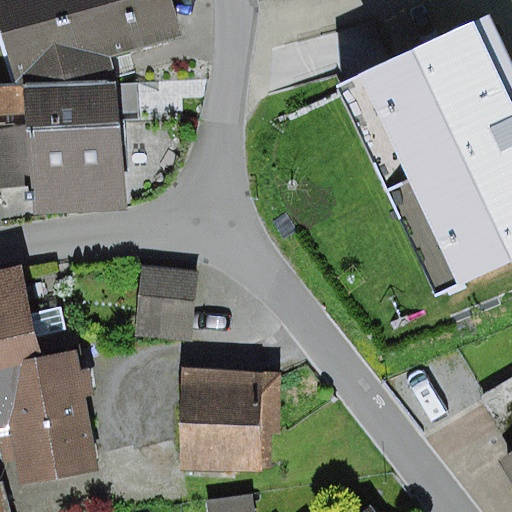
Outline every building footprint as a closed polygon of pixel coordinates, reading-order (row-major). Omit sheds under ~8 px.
[(171,0),(0,0),(0,31),(16,87),(112,81),(110,57),(180,36),(171,0)] [(342,88),(340,89),(439,302),(511,267),(511,66),(490,20),(399,62),(342,88)] [(113,88),(112,81),(16,87),(0,88),(0,188),(32,187),(28,133),(116,127),(116,118),(139,116),(137,86),(113,88)] [(116,127),(28,133),(32,187),(34,217),(121,211),(116,127)] [(201,270),(145,266),(139,337),(195,342),(201,270)] [(20,269),(0,273),(0,368),(38,360),(33,336),(65,330),(60,308),(28,314),(20,269)] [(38,360),(0,368),(0,443),(3,463),(16,461),(17,485),(98,471),(78,352),(38,360)] [(277,375),(191,367),(182,466),(268,474),(277,375)] [(511,379),(481,399),(511,448),(511,379)] [(511,450),(494,463),(511,492),(511,450)] [(8,511),(1,481),(0,481),(0,511),(8,511)] [(254,511),(253,495),(206,500),(207,511),(254,511)]
